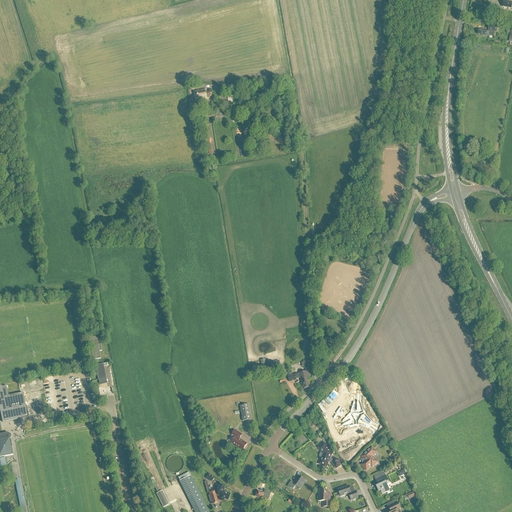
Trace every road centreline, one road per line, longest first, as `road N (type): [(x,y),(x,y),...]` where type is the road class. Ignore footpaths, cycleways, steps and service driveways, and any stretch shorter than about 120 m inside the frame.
road 1 (track): [(320,392),(287,79),(211,88)]
road 2 (tertiary): [(269,443),(353,351),(427,203)]
road 3 (residential): [(374,511),(357,475),(322,480),(269,443)]
